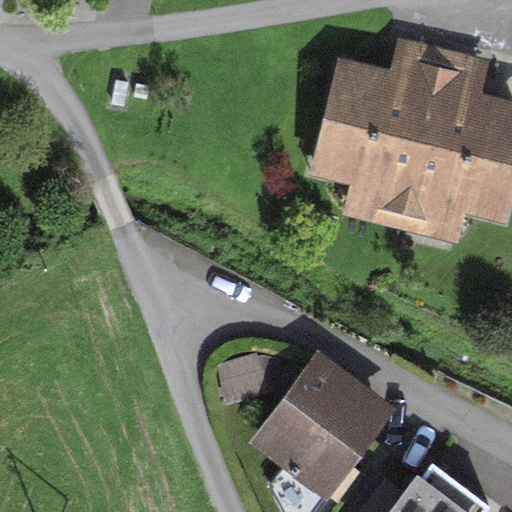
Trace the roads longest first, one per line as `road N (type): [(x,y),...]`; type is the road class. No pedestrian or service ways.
road 1 (residential): [(146,283),(307,314),(511,444)]
road 2 (residential): [(25,40),(364,0)]
road 3 (residential): [(25,40),(121,186),(146,283)]
road 4 (residential): [(146,283),(239,511)]
